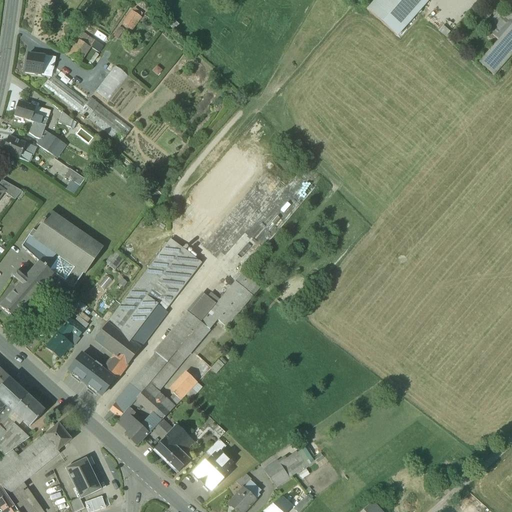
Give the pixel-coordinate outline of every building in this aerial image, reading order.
[(375,0),(367,9),(397,36),(428,0),(375,0)] [(511,12),(508,9),(488,31),(498,40),(511,24),(511,12)] [(139,23),(130,18),(124,28),(132,33),(139,23)] [(511,24),(498,40),(478,63),(494,76),(511,54),(511,24)] [(94,42),(82,34),(77,41),(89,49),(94,42)] [(89,49),(77,41),(66,57),(78,65),(89,49)] [(44,56),(28,53),(25,73),(40,76),(42,69),(44,56)] [(55,58),(44,56),(42,69),(52,71),(55,58)] [(128,77),(114,66),(95,91),(109,101),(128,77)] [(52,71),(42,69),(40,76),(51,77),(52,71)] [(91,97),(59,73),(55,79),(80,98),(87,103),(91,97)] [(80,98),(55,79),(51,84),(76,103),(80,98)] [(76,103),(51,84),(47,90),(72,109),(76,103)] [(120,144),(132,130),(91,97),(87,103),(80,98),(76,103),(72,109),(78,113),(80,112),(120,144)] [(36,108),(20,103),(16,117),(32,123),(46,127),(48,120),(34,115),(36,108)] [(50,113),(36,108),(34,115),(48,120),(50,113)] [(72,122),(62,113),(58,126),(70,129),(72,122)] [(46,127),(32,123),(29,135),(35,139),(39,140),(41,141),(44,132),(46,127)] [(60,143),(44,132),(41,141),(39,140),(35,146),(50,157),(60,143)] [(214,145),(221,152),(232,141),(225,134),(214,145)] [(25,145),(9,139),(3,153),(20,160),(25,145)] [(60,143),(50,157),(55,160),(65,146),(60,143)] [(25,145),(20,160),(27,164),(31,156),(26,154),(29,147),(25,145)] [(84,180),(70,170),(65,177),(73,182),(67,191),(74,195),(84,180)] [(21,192),(1,182),(0,183),(0,189),(3,192),(3,193),(14,202),(21,192)] [(37,232),(33,229),(21,246),(39,261),(55,275),(51,279),(62,286),(65,282),(74,287),(84,272),(86,273),(103,248),(50,212),(44,221),(42,219),(40,223),(42,224),(37,232)] [(170,241),(107,324),(140,350),(167,314),(164,312),(145,298),(182,250),(170,241)] [(182,250),(145,298),(164,312),(201,264),(182,250)] [(115,251),(105,265),(114,272),(125,259),(115,251)] [(20,283),(0,305),(0,306),(15,320),(51,279),(55,275),(39,261),(25,278),(17,271),(12,276),(20,283)] [(158,375),(165,381),(217,320),(226,328),(260,287),(244,273),(216,307),(200,324),(158,375)] [(186,313),(200,324),(216,307),(201,295),(186,313)] [(186,313),(153,353),(155,354),(166,364),(200,324),(186,313)] [(68,318),(62,325),(68,330),(76,336),(82,329),(68,318)] [(107,324),(94,341),(102,347),(114,357),(126,367),(140,350),(107,324)] [(62,325),(56,334),(61,338),(68,330),(62,325)] [(56,334),(45,346),(59,357),(65,350),(70,345),(61,338),(56,334)] [(197,357),(210,370),(224,355),(210,343),(197,357)] [(83,354),(69,371),(101,397),(114,380),(83,354)] [(155,354),(114,404),(125,412),(135,400),(145,389),(148,385),(158,375),(166,364),(155,354)] [(126,367),(114,357),(105,369),(107,370),(106,372),(116,380),(126,367)] [(0,370),(0,400),(13,412),(27,395),(0,370)] [(160,397),(173,409),(196,384),(184,372),(160,397)] [(158,375),(148,385),(156,390),(165,381),(158,375)] [(145,389),(135,400),(141,406),(146,410),(156,397),(145,389)] [(27,395),(13,412),(24,421),(30,427),(45,412),(27,395)] [(160,397),(158,395),(156,397),(146,410),(151,415),(159,423),(160,422),(173,409),(160,397)] [(0,400),(0,420),(3,423),(13,412),(0,400)] [(125,412),(123,414),(129,420),(141,406),(135,400),(125,412)] [(125,412),(114,404),(109,411),(119,419),(123,414),(125,412)] [(0,438),(0,450),(4,456),(12,450),(30,437),(19,427),(24,421),(13,412),(3,423),(0,426),(0,427),(6,432),(0,438)] [(138,429),(129,420),(123,414),(119,419),(117,421),(128,432),(125,435),(137,447),(146,437),(138,429)] [(151,415),(138,429),(146,437),(152,431),(159,423),(151,415)] [(159,423),(152,431),(163,441),(165,438),(171,432),(160,422),(159,423)] [(58,425),(44,436),(44,437),(55,450),(57,452),(70,441),(58,425)] [(171,432),(165,438),(176,449),(187,437),(176,427),(171,432)] [(44,437),(18,458),(12,450),(4,456),(0,458),(0,487),(1,488),(3,492),(16,482),(19,479),(55,450),(44,437)] [(152,452),(165,464),(176,475),(188,461),(176,449),(165,438),(163,441),(152,452)] [(226,448),(218,440),(206,453),(210,457),(216,451),(219,454),(226,448)] [(278,465),(288,479),(313,462),(311,459),(314,457),(307,447),(296,455),(295,453),(278,465)] [(55,450),(19,479),(22,485),(59,455),(57,452),(55,450)] [(193,474),(211,491),(228,473),(225,470),(231,465),(219,454),(216,451),(210,457),(193,474)] [(318,464),(324,460),(320,455),(314,459),(318,464)] [(87,460),(68,469),(81,498),(80,499),(81,501),(102,491),(87,460)] [(288,479),(276,463),(264,472),(275,488),(288,479)] [(250,482),(244,476),(233,483),(241,490),(242,490),(243,490),(250,482)] [(38,511),(22,485),(19,479),(16,482),(33,511),(38,511)] [(33,511),(16,482),(3,492),(16,511),(33,511)] [(1,488),(0,488),(0,511),(16,511),(3,492),(1,488)] [(243,490),(242,490),(241,490),(227,505),(234,511),(244,511),(254,501),(243,490)] [(300,501),(293,509),(296,511),(300,511),(312,500),(307,496),(302,502),(300,501)] [(85,503),(88,511),(93,511),(105,508),(101,497),(85,503)] [(280,498),(262,511),(285,511),(290,507),(280,499),(280,498)] [(80,499),(69,504),(72,511),(78,511),(85,509),(81,501),(80,499)] [(379,511),(371,503),(361,511),(379,511)]
